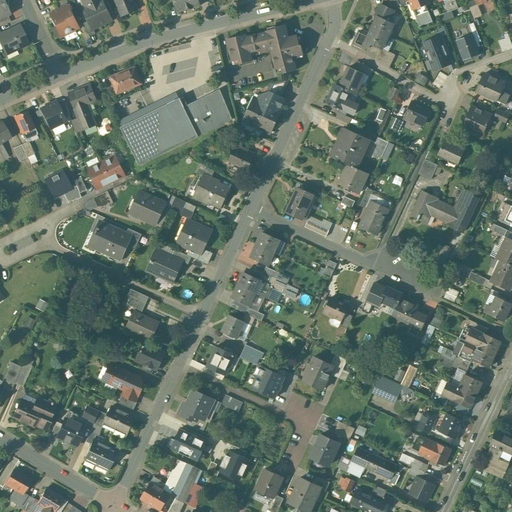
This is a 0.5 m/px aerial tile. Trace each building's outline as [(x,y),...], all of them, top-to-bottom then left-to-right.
[(0,0),(0,18),(7,15),(10,14),(3,0),(0,0)] [(78,0),(93,29),(111,20),(101,0),(78,0)] [(114,0),(121,16),(137,10),(133,0),(114,0)] [(172,0),(176,12),(184,10),(193,8),(193,7),(200,6),(198,0),(172,0)] [(427,0),(408,0),(410,4),(412,10),(419,26),(432,21),(426,5),(429,4),(427,0)] [(437,0),(438,0),(439,0),(444,0),(449,11),(451,10),(451,11),(458,8),(454,0),(437,0)] [(477,5),(474,0),(472,0),(468,2),(474,17),(484,13),(481,3),(477,5)] [(394,10),(380,4),(375,16),(376,16),(377,16),(389,21),(394,10)] [(78,27),(68,5),(65,6),(65,5),(58,8),(69,33),(74,30),(74,29),(78,27)] [(58,8),(51,12),(51,13),(49,14),(59,36),(64,34),(64,35),(69,33),(58,8)] [(476,26),(469,9),(463,12),(470,29),(476,26)] [(449,11),(439,15),(442,22),(454,17),(451,11),(451,10),(449,11)] [(7,15),(0,18),(0,25),(10,21),(7,15)] [(389,21),(377,16),(376,16),(371,28),(388,36),(393,24),(389,21)] [(454,17),(442,22),(445,29),(457,25),(454,17)] [(246,34),(226,39),(231,61),(238,60),(239,64),(252,60),(251,56),(270,51),(275,69),(281,67),(283,73),(296,70),(293,57),(296,56),(295,54),(302,52),(300,45),(299,45),(296,35),(288,37),(287,34),(284,35),(282,25),(275,27),(275,28),(265,31),(265,32),(246,37),(246,34)] [(0,34),(0,44),(5,54),(26,44),(18,26),(0,34)] [(388,36),(371,28),(368,35),(365,41),(370,44),(379,48),(382,49),(388,36)] [(368,35),(359,31),(353,43),(366,49),(366,47),(363,46),(365,41),(368,35)] [(511,44),(509,34),(498,38),(502,51),(511,47),(511,44)] [(439,36),(423,42),(435,71),(451,65),(439,36)] [(473,37),(456,43),(463,60),(480,54),(473,37)] [(395,54),(382,49),(379,48),(374,59),(389,68),(395,54)] [(371,69),(358,61),(354,69),(362,73),(367,75),(371,69)] [(339,86),(339,87),(351,92),(355,94),(359,85),(357,84),(362,73),(354,69),(348,67),(339,86)] [(133,69),(110,78),(117,95),(140,86),(133,69)] [(504,83),(484,73),(476,91),(496,100),(501,91),(504,83)] [(272,82),(267,93),(279,98),(288,78),(272,82)] [(95,125),(87,104),(96,100),(90,84),(68,93),(74,109),(78,119),(82,130),(95,125)] [(351,92),(339,87),(339,86),(335,84),(327,101),(334,104),(333,105),(353,114),(358,105),(347,100),(351,92)] [(398,90),(392,88),(388,97),(395,99),(398,90)] [(178,99),(120,128),(138,164),(230,118),(217,91),(183,108),(178,99)] [(510,95),(501,91),(496,100),(505,104),(510,95)] [(279,98),(267,93),(260,95),(258,99),(272,106),(271,106),(279,110),(283,101),(282,100),(279,98)] [(54,100),(40,107),(39,107),(37,104),(35,105),(45,128),(49,126),(49,127),(65,120),(64,118),(70,115),(62,98),(59,99),(58,99),(56,99),(56,101),(55,101),(54,100)] [(272,106),(258,99),(253,111),(250,110),(244,121),(267,131),(271,121),(273,122),(279,110),(271,106),(272,106)] [(429,110),(411,102),(404,118),(414,122),(414,120),(423,124),(429,110)] [(491,116),(471,107),(463,124),(470,127),(471,126),(483,132),(491,116)] [(26,111),(13,117),(21,133),(22,133),(34,128),(26,111)] [(508,116),(497,111),(494,118),(505,123),(508,116)] [(351,118),(338,112),(335,117),(348,123),(351,118)] [(396,118),(392,128),(398,130),(402,121),(396,118)] [(78,119),(72,121),(76,132),(82,130),(78,119)] [(1,122),(0,122),(0,158),(7,154),(0,142),(9,137),(1,122)] [(34,128),(22,133),(25,139),(37,134),(34,128)] [(344,129),(331,157),(348,165),(357,168),(369,141),(344,129)] [(379,136),(372,153),(387,159),(394,143),(379,136)] [(465,146),(446,137),(438,153),(457,162),(465,146)] [(34,154),(28,141),(21,144),(27,157),(34,154)] [(21,144),(12,148),(18,161),(27,157),(21,144)] [(248,150),(236,145),(228,161),(247,169),(253,157),(247,154),(248,150)] [(429,149),(425,159),(431,162),(435,152),(429,149)] [(115,156),(101,163),(111,182),(124,176),(115,156)] [(431,162),(425,159),(418,174),(431,179),(437,165),(431,162)] [(101,163),(87,169),(97,189),(111,182),(101,163)] [(213,170),(201,163),(197,172),(203,175),(210,177),(213,170)] [(357,168),(348,165),(339,184),(345,187),(345,188),(355,193),(358,195),(368,174),(357,168)] [(62,171),(54,175),(55,177),(46,181),(54,197),(71,189),(62,171)] [(210,177),(203,175),(193,197),(207,203),(208,201),(221,207),(229,189),(218,184),(219,182),(210,177)] [(81,177),(73,181),(79,193),(87,190),(81,177)] [(313,196),(303,191),(302,192),(297,189),(286,212),(305,220),(311,208),(308,206),(313,196)] [(463,190),(456,204),(457,205),(455,209),(457,210),(450,224),(448,223),(447,225),(463,232),(478,199),(472,196),(473,194),(463,190)] [(107,191),(93,198),(98,207),(104,207),(113,203),(107,191)] [(366,191),(359,205),(366,208),(372,194),(366,191)] [(437,198),(422,191),(411,215),(417,218),(416,220),(417,221),(418,220),(426,223),(430,214),(448,223),(450,224),(457,210),(455,209),(436,200),(437,198)] [(166,204),(139,192),(135,200),(138,201),(132,213),(130,212),(156,224),(166,204)] [(354,201),(345,197),(342,203),(352,207),(354,201)] [(371,202),(365,215),(364,215),(359,226),(376,234),(380,226),(377,225),(381,216),(384,217),(385,217),(388,209),(371,201),(370,202),(371,202)] [(381,216),(377,225),(380,226),(382,227),(386,218),(385,217),(384,217),(381,216)] [(100,222),(97,227),(94,233),(98,235),(93,247),(120,259),(126,245),(130,236),(125,233),(100,222)] [(210,231),(189,222),(179,244),(200,253),(210,231)] [(329,232),(308,222),(306,227),(327,237),(329,232)] [(507,229),(494,223),(491,230),(504,236),(507,229)] [(142,234),(128,228),(125,233),(130,236),(126,245),(135,249),(142,234)] [(279,240),(262,232),(256,244),(273,252),(279,240)] [(511,241),(505,238),(501,247),(503,248),(498,258),(501,260),(511,264),(511,241)] [(273,252),(256,244),(250,257),(267,265),(273,252)] [(450,249),(442,245),(439,252),(447,255),(450,249)] [(191,257),(174,249),(171,257),(180,261),(182,262),(187,265),(191,257)] [(171,257),(156,250),(150,262),(158,266),(155,275),(172,283),(177,272),(175,271),(180,261),(171,257)] [(279,255),(273,252),(267,265),(273,268),(279,255)] [(447,255),(439,252),(435,261),(443,264),(447,255)] [(325,269),(322,267),(320,272),(331,275),(336,261),(328,259),(325,269)] [(511,264),(501,260),(490,282),(508,290),(511,282),(511,264)] [(277,272),(266,267),(263,272),(263,273),(272,277),(272,276),(274,277),(277,272)] [(259,279),(243,272),(238,285),(254,293),(260,280),(259,279)] [(272,277),(263,273),(263,272),(262,272),(259,279),(260,280),(266,282),(269,282),(272,277)] [(277,272),(274,277),(282,281),(285,276),(277,272)] [(485,280),(470,273),(468,278),(483,284),(485,280)] [(274,277),(272,276),(272,277),(269,282),(268,286),(272,288),(282,293),(286,283),(282,281),(274,277)] [(266,282),(260,280),(254,293),(267,298),(272,288),(268,286),(269,282),(266,282)] [(292,286),(286,283),(282,293),(294,298),(299,289),(292,286)] [(385,288),(374,283),(366,300),(373,303),(378,306),(380,301),(385,288)] [(254,293),(238,285),(232,298),(249,305),(254,293)] [(402,294),(386,287),(385,288),(380,301),(395,308),(400,298),(402,294)] [(448,288),(444,297),(454,302),(458,293),(448,288)] [(149,297),(130,289),(128,295),(130,296),(131,295),(146,302),(149,297)] [(146,302),(131,295),(130,296),(127,304),(128,303),(142,309),(140,314),(142,309),(143,309),(146,302)] [(348,306),(330,297),(322,313),(333,318),(334,317),(341,320),(348,306)] [(418,306),(400,298),(395,308),(391,318),(392,316),(412,325),(409,332),(417,336),(426,317),(415,311),(418,306)] [(511,305),(495,298),(491,307),(489,306),(485,313),(505,322),(511,305)] [(366,300),(361,311),(368,314),(373,303),(366,300)] [(264,315),(247,308),(245,313),(261,320),(264,315)] [(140,314),(134,311),(126,329),(150,340),(157,326),(149,323),(151,319),(140,314)] [(431,322),(439,326),(443,316),(435,312),(431,322)] [(352,316),(347,314),(341,326),(346,329),(352,316)] [(243,321),(228,315),(221,331),(238,338),(242,331),(239,330),(243,321)] [(488,328),(470,320),(467,327),(471,329),(483,334),(485,335),(488,328)] [(425,335),(429,336),(431,332),(433,332),(435,325),(429,324),(425,335)] [(471,329),(466,341),(468,342),(477,347),(483,334),(471,329)] [(485,335),(483,334),(477,347),(494,355),(500,342),(485,335)] [(466,345),(458,341),(453,351),(457,353),(456,354),(471,361),(472,360),(472,358),(462,353),(466,345)] [(477,347),(468,342),(466,345),(462,353),(472,358),(472,360),(488,367),(494,355),(477,347)] [(255,349),(245,345),(242,351),(253,355),(255,349)] [(100,350),(90,346),(85,358),(94,363),(100,350)] [(164,353),(148,346),(146,351),(141,349),(136,360),(141,362),(154,368),(156,369),(164,353)] [(233,354),(216,346),(212,355),(213,355),(208,367),(224,375),(227,368),(233,354)] [(453,351),(444,347),(440,355),(442,355),(453,360),(456,354),(457,353),(453,351)] [(253,355),(242,351),(240,357),(250,361),(253,355)] [(471,361),(456,354),(453,360),(468,367),(471,361)] [(259,358),(253,355),(250,361),(256,364),(259,358)] [(453,360),(442,355),(439,362),(450,367),(451,366),(450,366),(453,360)] [(33,360),(26,356),(23,362),(31,365),(33,360)] [(330,364),(313,357),(302,380),(322,389),(330,374),(333,366),(330,364)] [(344,365),(332,360),(330,364),(333,366),(330,374),(339,378),(344,365)] [(468,367),(453,360),(450,366),(451,366),(466,373),(468,367)] [(10,362),(3,378),(14,383),(21,367),(10,362)] [(31,365),(23,362),(21,367),(14,383),(22,386),(32,366),(31,365)] [(154,368),(141,362),(138,368),(151,374),(154,368)] [(133,374),(117,367),(118,366),(111,363),(103,380),(125,390),(133,374)] [(379,374),(371,392),(395,402),(403,384),(409,386),(417,367),(410,364),(408,368),(399,365),(393,380),(379,374)] [(281,385),(285,377),(261,366),(251,388),(275,398),(278,390),(280,391),(282,386),(281,385)] [(140,377),(133,374),(125,390),(122,394),(135,400),(142,384),(140,377)] [(481,382),(465,374),(459,387),(448,382),(459,387),(476,395),(481,382)] [(459,387),(448,382),(442,395),(453,400),(459,387)] [(476,395),(459,387),(453,400),(470,408),(476,395)] [(210,398),(193,390),(187,404),(183,403),(181,409),(193,414),(201,418),(210,398)] [(135,400),(122,394),(118,403),(133,409),(137,401),(135,400)] [(242,402),(225,395),(221,404),(238,412),(242,402)] [(33,405),(20,399),(12,417),(33,426),(34,424),(45,429),(52,413),(41,408),(40,409),(33,405)] [(98,412),(87,406),(82,416),(94,422),(98,412)] [(123,411),(111,406),(107,414),(103,422),(104,423),(103,425),(115,430),(115,428),(123,411)] [(193,414),(181,409),(178,414),(190,420),(191,420),(193,414)] [(77,414),(71,411),(70,411),(69,411),(70,412),(66,419),(74,423),(77,414)] [(94,422),(93,423),(102,427),(103,425),(104,423),(103,422),(107,414),(99,411),(98,412),(94,422)] [(135,417),(123,411),(115,428),(127,433),(135,417)] [(201,418),(193,414),(191,420),(190,420),(188,424),(201,430),(202,431),(207,420),(203,418),(203,419),(201,418)] [(427,415),(420,428),(429,432),(435,419),(427,415)] [(462,423),(449,416),(441,432),(455,439),(462,423)] [(66,419),(64,418),(60,427),(56,436),(57,437),(76,445),(84,427),(74,423),(66,419)] [(354,428),(338,420),(333,432),(349,439),(354,428)] [(54,424),(47,440),(54,443),(57,437),(56,436),(60,427),(54,424)] [(127,433),(115,428),(115,430),(113,433),(123,438),(125,437),(126,435),(127,433)] [(207,441),(180,428),(171,448),(198,460),(207,441)] [(95,434),(90,431),(85,441),(90,444),(92,439),(93,440),(95,434)] [(511,438),(496,431),(492,440),(493,441),(483,463),(485,464),(504,473),(511,456),(511,438)] [(425,438),(416,434),(409,449),(430,458),(437,443),(425,438)] [(339,443),(320,435),(318,439),(315,444),(316,445),(310,457),(329,466),(339,443)] [(90,444),(83,460),(94,466),(104,445),(93,440),(92,439),(90,444)] [(121,446),(111,441),(109,447),(116,450),(119,452),(121,446)] [(451,449),(437,443),(430,458),(428,463),(435,466),(437,462),(443,465),(451,449)] [(109,447),(104,445),(94,466),(106,471),(116,450),(109,447)] [(373,455),(357,447),(351,460),(351,461),(349,466),(362,473),(363,470),(364,467),(371,470),(382,474),(389,478),(389,479),(390,479),(389,481),(395,484),(400,475),(394,472),(397,466),(377,457),(379,454),(375,452),(373,455)] [(249,459),(229,450),(227,455),(225,454),(220,465),(222,466),(219,472),(240,481),(249,459)] [(428,465),(415,459),(412,466),(425,471),(428,465)] [(349,466),(339,462),(337,467),(359,478),(362,473),(349,466)] [(186,463),(176,484),(169,494),(184,503),(184,502),(188,493),(199,469),(186,463)] [(504,473),(485,464),(483,470),(502,478),(504,473)] [(281,476),(264,468),(255,489),(272,496),(281,476)] [(30,479),(13,469),(4,483),(15,489),(22,494),(23,493),(30,479)] [(435,477),(421,470),(418,477),(432,484),(435,477)] [(329,481),(316,476),(313,483),(320,486),(319,489),(325,491),(329,481)] [(313,483),(299,477),(288,502),(301,508),(302,505),(310,509),(319,489),(320,486),(313,483)] [(418,477),(417,477),(409,493),(426,501),(434,485),(432,484),(418,477)] [(353,483),(346,479),(341,489),(348,493),(353,483)] [(169,494),(149,483),(140,498),(152,505),(151,507),(158,511),(159,509),(160,510),(169,494)] [(386,490),(376,485),(372,493),(383,498),(384,494),(386,490)] [(62,498),(45,488),(37,503),(45,508),(52,511),(53,511),(62,498)] [(22,494),(15,489),(9,499),(21,505),(27,495),(23,493),(22,494)] [(370,498),(355,492),(350,504),(365,511),(370,498)] [(199,498),(188,493),(184,502),(195,507),(199,498)] [(21,505),(20,507),(27,511),(34,499),(27,495),(21,505)] [(62,498),(53,511),(59,511),(60,511),(66,502),(67,501),(62,498)] [(275,498),(269,511),(271,511),(276,511),(282,501),(275,498)] [(66,502),(60,511),(59,511),(67,511),(72,505),(66,502)]
